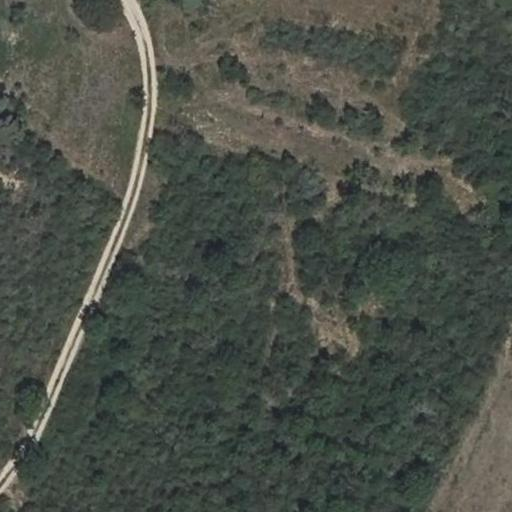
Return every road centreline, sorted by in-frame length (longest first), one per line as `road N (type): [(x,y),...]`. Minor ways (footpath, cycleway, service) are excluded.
road 1 (track): [(0,489),(22,461),(133,196),(149,67),(125,0)]
road 2 (track): [(511,332),(435,511)]
